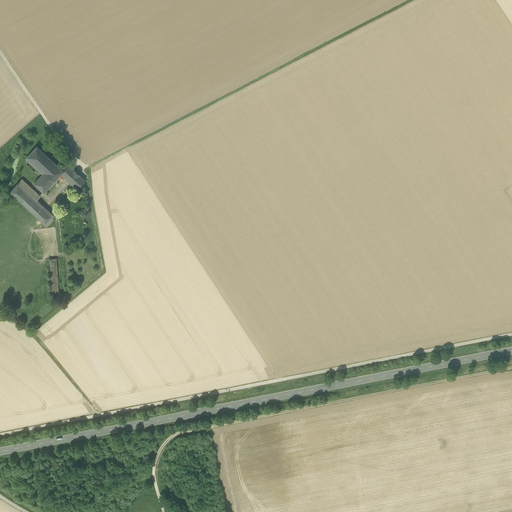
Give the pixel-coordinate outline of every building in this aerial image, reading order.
[(37,146),(27,157),(44,172),(54,162),(37,146)] [(34,183),(44,193),(62,173),(64,171),(54,162),(44,172),(34,183)] [(62,173),(68,179),(75,171),(69,165),(68,165),(64,171),(62,173)] [(78,174),(75,171),(68,179),(71,182),(78,174)] [(79,174),(78,174),(71,182),(78,188),(85,180),(79,174)] [(21,179),(17,184),(35,201),(39,196),(21,179)] [(52,216),(35,201),(17,184),(10,191),(44,224),(47,226),(54,219),(51,217),(52,216)] [(50,259),(52,293),(52,292),(58,292),(56,258),(50,259)]
